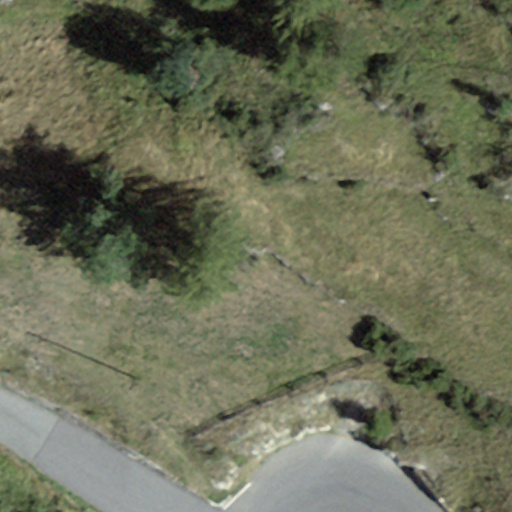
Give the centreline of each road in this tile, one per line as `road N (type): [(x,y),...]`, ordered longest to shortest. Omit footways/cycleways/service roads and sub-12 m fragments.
road 1 (unclassified): [(190,511),(0,410)]
road 2 (unclassified): [(399,511),(348,482),(312,482),(269,511)]
